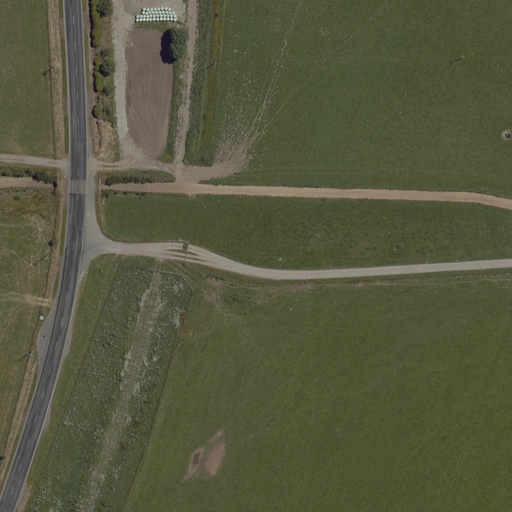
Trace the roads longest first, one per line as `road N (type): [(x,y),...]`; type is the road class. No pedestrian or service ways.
road 1 (primary): [(4,511),(56,343),(73,244),(72,0)]
road 2 (track): [(56,184),(511,203)]
road 3 (track): [(73,244),(197,250),(287,274),(511,263)]
